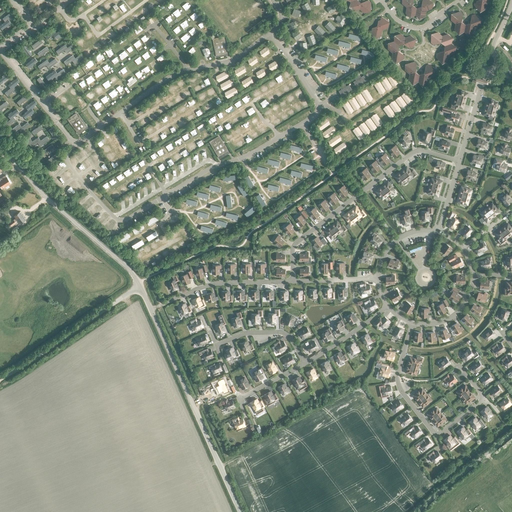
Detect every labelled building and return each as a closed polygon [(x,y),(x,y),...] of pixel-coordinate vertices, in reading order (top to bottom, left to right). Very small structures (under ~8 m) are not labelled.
[(355,11),(360,9),(361,3),(357,0),(355,0),(351,2),(350,7),(355,11)] [(422,7),(426,11),(431,9),(432,3),(428,0),(422,0),(423,0),(423,1),(422,7)] [(487,3),(483,0),(478,0),(477,1),(476,4),(474,3),(474,5),(475,6),(476,6),(480,10),(486,8),(487,3)] [(361,3),(360,9),(364,13),(370,11),(371,5),(370,5),(371,4),(371,2),(368,1),(367,1),(367,2),(366,1),(361,3)] [(416,8),(412,5),(407,7),(406,13),(410,16),(415,14),(416,8)] [(425,16),(426,11),(422,7),(416,8),(415,14),(420,18),(425,16)] [(11,11),(2,18),(5,22),(8,19),(14,15),(11,11)] [(456,24),(461,21),(462,16),(462,15),(462,13),(460,12),(459,12),(458,13),(458,12),(452,14),(451,20),(456,24)] [(471,18),(470,23),(475,27),(480,25),(481,19),(477,16),(476,16),(476,15),(475,14),(472,15),(472,16),(472,17),(471,18)] [(378,21),(377,26),(382,30),(387,28),(388,22),(384,19),(383,19),(383,18),(382,17),(380,18),(381,20),(378,21)] [(5,22),(0,25),(0,27),(2,30),(11,23),(8,19),(5,22)] [(465,25),(461,21),(456,24),(455,29),(459,33),(464,31),(465,25)] [(475,27),(470,23),(465,25),(464,31),(469,34),(474,32),(475,27)] [(382,30),(377,26),(372,28),(372,31),(370,31),(369,32),(370,33),(371,33),(371,34),(376,37),(381,36),(382,30)] [(62,28),(56,32),(53,35),(55,39),(64,32),(62,28)] [(47,39),(53,35),(56,32),(54,29),(44,36),(47,39)] [(441,42),(442,36),(438,32),(432,34),(431,40),(432,40),(431,41),(431,43),(433,44),(435,44),(435,43),(436,44),(441,42)] [(395,36),(394,41),(399,45),(404,43),(405,37),(401,34),(395,36)] [(447,34),(442,36),(441,42),(445,45),(451,43),(452,38),(447,34)] [(405,37),(404,43),(408,47),(409,47),(409,48),(411,48),(413,47),(414,46),(413,45),(414,45),(415,39),(410,35),(405,37)] [(217,55),(227,54),(223,37),(214,39),(217,55)] [(34,49),(43,42),(41,39),(31,45),(34,49)] [(388,49),(393,53),(398,50),(399,45),(394,41),(389,43),(388,49)] [(67,53),(76,46),(73,43),(67,47),(64,50),(67,53)] [(455,47),(451,43),(445,45),(444,51),(449,55),(454,53),(455,47)] [(67,47),(65,44),(56,51),(58,54),(64,50),(67,47)] [(28,56),(32,54),(25,45),(21,47),(28,56)] [(46,46),(37,53),(40,57),(49,50),(46,46)] [(398,50),(393,53),(392,58),(396,62),(401,60),(402,59),(404,59),(404,56),(403,55),(402,55),(402,54),(398,50)] [(449,55),(444,51),(439,53),(438,53),(437,54),(436,57),(437,58),(438,58),(442,62),(448,60),(449,55)] [(72,61),(74,64),(84,57),(81,54),(75,58),(72,61)] [(66,65),(72,61),(75,58),(73,55),(64,62),(66,65)] [(37,61),(35,57),(25,64),(28,68),(37,61)] [(49,63),(46,65),(48,68),(58,61),(55,58),(49,63)] [(40,70),(46,65),(49,63),(47,59),(38,66),(40,70)] [(410,74),(415,72),(416,66),(416,65),(416,64),(414,62),(413,62),(412,63),(412,62),(406,64),(405,70),(410,74)] [(425,68),(424,73),(429,77),(434,75),(435,70),(431,66),(430,66),(430,65),(429,64),(426,65),(426,67),(426,68),(425,68)] [(63,69),(57,73),(54,76),(56,79),(66,72),(63,69)] [(48,80),(54,76),(57,73),(55,70),(45,77),(48,80)] [(419,75),(415,72),(410,74),(409,79),(413,83),(418,81),(419,75)] [(0,83),(1,84),(10,77),(7,73),(0,78),(0,83)] [(429,77),(424,73),(419,75),(418,81),(423,85),(428,83),(429,77)] [(47,86),(40,77),(37,79),(44,88),(47,86)] [(10,88),(14,86),(19,81),(17,78),(8,85),(10,88)] [(5,93),(7,96),(16,89),(14,86),(10,88),(5,93)] [(455,92),(454,96),(456,96),(455,99),(464,102),(466,97),(467,93),(463,92),(464,92),(461,91),(461,92),(457,91),(457,93),(455,92)] [(17,102),(19,105),(28,98),(25,95),(17,102)] [(464,102),(455,99),(453,104),(451,104),(450,107),(456,109),(457,106),(463,108),(464,104),(464,102)] [(485,108),(495,111),(495,108),(497,108),(498,105),(497,104),(497,103),(493,101),(491,100),(491,101),(487,99),(486,103),(487,103),(485,108)] [(31,108),(37,103),(34,100),(25,107),(28,110),(31,108)] [(6,101),(0,106),(0,105),(0,110),(9,104),(6,101)] [(28,110),(22,115),(25,118),(34,111),(31,108),(28,110)] [(493,116),(495,111),(485,108),(485,110),(484,110),(483,114),(489,115),(488,118),(494,120),(495,117),(493,116)] [(17,109),(8,116),(10,119),(13,117),(19,112),(17,109)] [(454,120),(454,121),(457,122),(459,115),(456,114),(457,111),(450,110),(448,116),(450,117),(450,119),(454,120)] [(78,133),(86,127),(76,113),(68,119),(78,133)] [(13,117),(10,119),(4,124),(7,127),(16,120),(13,117)] [(27,122),(22,127),(18,129),(21,132),(30,125),(27,122)] [(483,122),(481,130),(485,131),(485,130),(490,132),(492,125),(488,124),(483,122)] [(19,123),(10,131),(13,134),(18,129),(22,127),(19,123)] [(43,128),(41,125),(31,131),(34,135),(43,128)] [(452,136),(454,129),(446,127),(446,128),(444,127),(443,132),(445,132),(444,133),(449,134),(448,135),(452,136)] [(49,130),(55,139),(58,137),(52,128),(49,130)] [(409,134),(405,129),(402,132),(404,135),(399,139),(402,142),(402,141),(406,146),(411,142),(408,139),(409,138),(407,136),(409,134)] [(435,130),(431,129),(430,133),(424,131),(423,135),(424,135),(422,140),(423,140),(423,142),(427,143),(427,142),(428,142),(429,138),(430,138),(431,135),(434,136),(435,130)] [(47,136),(41,140),(37,143),(40,146),(49,139),(47,136)] [(220,158),(229,153),(228,151),(219,136),(210,142),(219,156),(220,158)] [(31,147),(37,143),(41,140),(38,137),(32,141),(29,144),(31,147)] [(23,148),(29,144),(32,141),(30,138),(20,144),(23,148)] [(480,146),(486,148),(487,142),(483,141),(483,140),(479,139),(476,146),(480,147),(480,146)] [(448,150),(450,143),(442,141),(442,142),(440,141),(439,145),(441,146),(440,147),(445,148),(444,149),(448,150)] [(508,156),(511,148),(506,147),(507,144),(504,143),(503,147),(502,146),(500,152),(505,154),(505,155),(508,156)] [(43,151),(45,154),(54,147),(52,144),(43,151)] [(389,150),(395,157),(399,153),(396,149),(397,147),(396,145),(389,150)] [(384,164),(384,165),(389,161),(385,157),(387,155),(385,153),(383,155),(383,154),(377,159),(382,165),(384,164)] [(58,157),(56,154),(46,160),(49,164),(58,157)] [(33,157),(40,167),(43,164),(37,155),(33,157)] [(478,156),(474,155),(472,162),(475,163),(476,162),(481,164),(483,158),(484,156),(479,155),(478,156)] [(494,163),(497,164),(496,168),(501,170),(501,171),(505,172),(507,164),(502,163),(503,160),(496,158),(494,163)] [(375,172),(380,168),(376,164),(378,163),(376,160),(370,165),(375,172)] [(440,169),(443,170),(445,163),(438,161),(436,167),(440,168),(440,169)] [(414,177),(417,175),(413,170),(410,172),(407,167),(404,169),(404,170),(402,171),(408,179),(413,175),(414,177)] [(360,173),(366,179),(370,176),(367,171),(368,170),(366,168),(360,173)] [(473,172),(473,171),(468,170),(466,177),(469,178),(470,178),(475,179),(477,173),(473,172)] [(403,183),(404,184),(407,182),(406,181),(408,179),(402,171),(398,174),(395,176),(399,181),(401,184),(403,183)] [(10,183),(5,175),(0,178),(0,185),(2,188),(10,183)] [(432,179),(430,185),(439,188),(440,185),(441,185),(442,181),(436,179),(436,180),(432,179)] [(382,187),(388,194),(394,190),(391,187),(392,187),(388,182),(385,184),(382,187)] [(343,197),(347,193),(344,189),(346,187),(344,185),(338,190),(343,197)] [(439,188),(430,185),(429,187),(428,187),(426,190),(428,191),(428,192),(432,194),(437,196),(439,192),(438,192),(439,188)] [(388,194),(382,187),(379,189),(376,191),(380,196),(382,199),(388,194)] [(461,191),(460,194),(469,197),(471,190),(467,189),(462,187),(461,191)] [(333,204),(338,201),(334,196),(336,195),(334,193),(328,197),(333,204)] [(469,197),(460,194),(459,198),(458,198),(457,201),(463,203),(467,204),(469,197)] [(509,198),(506,194),(501,198),(505,203),(504,203),(506,206),(511,201),(511,200),(509,197),(509,198)] [(324,211),(328,208),(325,203),(327,202),(325,200),(319,205),(324,211)] [(492,204),(487,209),(493,216),(496,214),(499,212),(495,207),(492,204)] [(309,212),(314,219),(319,215),(315,211),(317,209),(315,207),(309,212)] [(353,209),(350,211),(356,219),(362,215),(363,217),(366,214),(362,210),(360,211),(356,207),(353,209)] [(429,213),(432,213),(432,207),(427,207),(428,211),(421,211),(421,215),(422,215),(422,220),(429,220),(429,216),(429,213)] [(406,226),(409,225),(409,223),(410,222),(408,218),(409,218),(408,216),(411,215),(408,209),(404,210),(406,214),(400,216),(401,220),(402,219),(404,225),(405,224),(406,226)] [(493,216),(487,209),(481,213),(483,216),(487,221),(490,219),(493,216)] [(8,223),(10,227),(17,222),(19,224),(25,219),(19,211),(13,216),(15,218),(8,223)] [(296,219),(301,226),(306,222),(302,218),(304,216),(305,218),(308,216),(303,211),(301,213),(302,214),(296,219)] [(356,219),(350,211),(347,214),(347,213),(344,216),(348,221),(348,220),(351,224),(356,219)] [(454,217),(456,214),(452,212),(449,217),(452,219),(450,221),(451,221),(449,225),(454,228),(457,223),(458,224),(460,220),(454,217)] [(334,224),(332,225),(338,233),(343,230),(344,231),(347,229),(343,224),(341,226),(337,221),(334,224)] [(284,228),(289,235),(294,231),(290,227),(292,225),(290,223),(284,228)] [(511,235),(511,227),(511,228),(508,224),(505,226),(502,228),(508,236),(511,234),(511,236),(511,235)] [(336,235),(338,233),(332,225),(328,228),(325,230),(329,235),(326,237),(330,242),(333,240),(332,238),(333,237),(334,239),(337,236),(336,235)] [(462,233),(466,237),(470,233),(471,234),(473,231),(467,226),(464,230),(462,233)] [(508,236),(502,228),(499,231),(499,230),(496,233),(499,237),(497,239),(501,244),(507,240),(505,238),(508,236)] [(378,246),(382,241),(378,238),(379,238),(377,236),(378,234),(375,232),(373,234),(374,235),(370,241),(373,243),(374,243),(378,246)] [(274,241),(281,246),(284,242),(280,238),(281,237),(279,235),(274,241)] [(320,241),(317,237),(312,240),(318,247),(324,242),(322,240),(320,241)] [(480,240),(481,243),(478,245),(474,247),(477,253),(482,250),(482,251),(486,249),(484,246),(486,245),(483,239),(480,240)] [(442,248),(440,250),(447,254),(452,247),(447,244),(444,249),(442,248)] [(369,254),(369,253),(364,252),(362,259),(365,260),(366,259),(371,261),(373,255),(369,254)] [(455,258),(454,255),(448,258),(450,261),(452,260),(455,267),(463,263),(460,258),(455,260),(454,259),(455,258)] [(491,260),(491,257),(487,258),(487,260),(484,260),(485,261),(480,262),(482,268),(487,267),(491,267),(490,261),(491,260)] [(396,268),(399,261),(397,260),(396,262),(390,259),(388,265),(396,268)] [(198,278),(204,276),(202,271),(204,270),(203,268),(196,270),(198,278)] [(185,284),(190,282),(188,277),(189,276),(190,277),(193,276),(190,270),(187,271),(188,273),(181,276),(185,284)] [(172,290),(178,288),(176,284),(177,284),(176,281),(179,280),(176,274),(172,276),(174,280),(168,282),(169,286),(170,285),(172,290)] [(395,283),(395,275),(392,275),(392,277),(386,278),(386,283),(395,283)] [(480,287),(489,288),(490,280),(487,280),(487,282),(481,281),(480,287)] [(365,283),(359,284),(360,287),(358,288),(359,291),(361,291),(362,293),(367,292),(367,293),(371,292),(369,285),(366,286),(365,283)] [(459,290),(454,287),(452,289),(454,291),(453,292),(450,291),(448,295),(450,297),(457,301),(460,297),(455,294),(456,292),(457,293),(459,290)] [(333,292),(331,292),(331,288),(324,288),(324,292),(325,292),(325,296),(328,296),(328,298),(334,298),(333,292)] [(298,298),(298,300),(305,300),(305,294),(302,294),(301,290),(295,291),(295,294),(296,294),(296,298),(298,298)] [(396,293),(391,296),(394,301),(401,296),(397,290),(395,291),(396,293)] [(223,295),(223,299),(225,299),(225,301),(232,301),(232,295),(229,295),(229,291),(222,291),(222,295),(223,295)] [(238,299),(240,299),(240,301),(247,300),(246,294),(243,294),(243,291),(236,291),(236,294),(238,294),(238,299)] [(209,302),(215,300),(213,292),(206,294),(207,298),(208,297),(209,302)] [(479,293),(477,298),(485,301),(487,294),(485,293),(484,295),(479,293)] [(194,303),(195,303),(196,307),(198,306),(199,308),(205,305),(203,299),(200,300),(199,297),(192,300),(194,303)] [(377,307),(376,304),(374,300),(370,302),(369,299),(364,302),(365,305),(366,305),(369,310),(374,308),(374,309),(377,307)] [(443,303),(441,304),(437,306),(441,314),(446,311),(443,306),(445,305),(446,306),(448,305),(445,299),(442,301),(443,303)] [(414,306),(411,304),(407,302),(406,304),(407,305),(404,310),(409,313),(414,306)] [(185,303),(182,304),(178,306),(179,309),(180,309),(182,314),(185,313),(186,315),(189,313),(189,312),(192,311),(189,305),(187,306),(185,303)] [(471,309),(478,314),(482,307),(480,306),(479,308),(474,304),(471,309)] [(421,313),(419,313),(419,317),(421,317),(427,317),(427,311),(429,311),(429,308),(421,308),(421,313)] [(271,323),(271,325),(275,325),(275,323),(276,323),(276,318),(276,316),(279,315),(279,309),(275,309),(275,313),(268,313),(268,317),(269,317),(270,323),(271,323)] [(509,311),(502,309),(501,312),(502,313),(500,318),(506,320),(507,316),(508,316),(509,311)] [(252,318),(253,323),(259,323),(259,319),(259,316),(262,316),(262,310),(258,310),(258,314),(251,314),(252,318)] [(233,322),(235,327),(241,325),(240,321),(239,318),(242,317),(240,311),(236,313),(237,316),(231,318),(232,322),(233,322)] [(348,321),(350,324),(356,320),(353,313),(347,316),(350,320),(348,321)] [(222,314),(218,315),(221,323),(215,325),(217,329),(217,328),(220,334),(225,331),(224,327),(223,324),(226,323),(222,314)] [(287,318),(285,323),(292,326),(293,323),(293,322),(295,317),(289,315),(287,319),(287,318)] [(462,319),(468,325),(474,319),(472,317),(470,319),(466,315),(462,319)] [(388,324),(390,322),(385,316),(382,319),(380,317),(374,324),(377,327),(380,325),(383,328),(387,324),(388,324)] [(200,328),(203,327),(200,320),(197,321),(196,319),(190,321),(191,324),(192,324),(194,330),(200,328)] [(337,333),(343,329),(342,326),(344,325),(341,319),(335,323),(336,324),(334,325),(337,329),(336,330),(337,333)] [(460,328),(457,323),(452,326),(456,333),(463,329),(462,327),(460,328)] [(402,333),(404,330),(397,326),(395,331),(393,335),(399,338),(402,332),(402,333)] [(300,338),(301,337),(302,338),(307,335),(307,336),(310,334),(307,327),(303,330),(299,332),(299,333),(298,334),(300,338)] [(323,338),(325,341),(331,338),(329,335),(332,333),(329,328),(323,331),(324,333),(322,334),(324,337),(323,338)] [(440,330),(443,339),(450,336),(450,333),(448,334),(446,329),(440,330)] [(491,338),(495,335),(491,329),(488,331),(488,332),(484,335),(488,340),(491,337),(491,338)] [(416,332),(415,340),(422,341),(423,338),(421,338),(421,332),(416,332)] [(429,341),(437,340),(436,338),(434,338),(434,332),(428,332),(429,341)] [(370,338),(368,334),(361,337),(363,340),(366,345),(372,342),(370,338)] [(205,344),(208,342),(205,335),(201,337),(200,336),(195,338),(196,340),(197,340),(195,341),(197,345),(198,344),(199,345),(204,343),(205,344)] [(245,352),(251,349),(251,350),(254,349),(252,343),(249,344),(247,341),(240,344),(242,347),(243,347),(245,352)] [(284,350),(287,348),(284,341),(280,343),(279,341),(274,344),(275,347),(274,347),(276,351),(278,350),(279,352),(284,349),(284,350)] [(315,350),(318,348),(315,341),(310,344),(307,346),(310,352),(315,349),(315,350)] [(356,347),(354,343),(347,347),(349,350),(350,349),(352,354),(358,351),(358,352),(360,351),(357,346),(356,347)] [(502,351),(503,352),(506,350),(501,343),(498,346),(496,343),(491,347),(494,350),(493,351),(495,354),(496,353),(498,354),(502,351)] [(233,347),(226,350),(227,353),(228,353),(230,358),(232,357),(233,359),(237,358),(236,356),(239,355),(237,349),(234,350),(233,347)] [(211,358),(214,357),(211,349),(208,351),(206,348),(201,351),(202,354),(203,354),(205,359),(210,357),(211,358)] [(474,358),(479,354),(476,351),(473,353),(469,348),(466,351),(467,351),(462,355),(463,356),(462,357),(464,360),(466,359),(466,360),(470,357),(470,358),(472,356),(474,358)] [(389,359),(393,360),(395,353),(390,352),(386,351),(384,357),(390,359),(389,359)] [(342,355),(340,352),(334,355),(335,359),(336,358),(339,363),(344,360),(344,361),(348,359),(345,353),(342,355)] [(292,363),(295,362),(291,355),(287,357),(287,358),(283,360),(286,365),(291,363),(292,363)] [(503,362),(502,363),(504,366),(506,365),(508,367),(511,363),(511,357),(511,356),(508,358),(506,355),(501,359),(503,362)] [(409,361),(409,363),(418,366),(420,361),(422,362),(423,358),(417,356),(416,359),(410,358),(409,361)] [(444,360),(439,364),(443,369),(447,366),(447,367),(451,364),(446,357),(443,360),(444,360)] [(330,365),(327,361),(320,365),(322,368),(323,367),(326,372),(331,369),(329,365),(330,365)] [(472,368),(471,369),(473,372),(475,371),(476,372),(480,368),(480,369),(483,367),(479,361),(475,364),(472,367),(472,368)] [(269,370),(270,373),(277,370),(275,365),(274,366),(272,362),(267,365),(269,370)] [(219,371),(222,370),(219,363),(215,365),(214,363),(209,365),(210,367),(211,367),(213,373),(218,371),(219,371)] [(407,368),(406,372),(412,374),(412,373),(416,374),(416,373),(418,373),(419,370),(417,369),(418,366),(409,363),(407,368)] [(385,376),(388,377),(390,369),(387,368),(388,366),(382,364),(381,367),(379,367),(378,371),(380,371),(380,374),(385,375),(385,376)] [(316,373),(313,369),(306,372),(308,376),(309,375),(312,380),(317,377),(315,373),(316,373)] [(255,378),(256,381),(263,377),(261,373),(260,373),(258,370),(253,373),(255,378)] [(493,379),(488,373),(484,376),(481,379),(485,384),(489,381),(490,381),(493,379)] [(450,377),(448,374),(443,378),(445,381),(446,381),(449,386),(454,382),(454,383),(457,381),(452,374),(450,377)] [(301,380),(299,376),(292,380),(294,383),(295,383),(298,388),(303,385),(302,383),(305,381),(304,379),(301,380)] [(242,389),(249,385),(247,381),(246,381),(244,377),(239,380),(241,385),(241,386),(242,389)] [(224,391),(228,390),(225,382),(220,384),(220,385),(216,386),(219,392),(224,390),(224,391)] [(287,387),(285,383),(278,387),(280,390),(281,390),(283,395),(289,392),(291,391),(288,387),(287,387)] [(461,389),(458,392),(462,397),(470,391),(467,389),(468,388),(465,385),(461,389)] [(491,391),(494,396),(499,393),(499,394),(502,391),(498,385),(494,388),(494,389),(491,391)] [(389,394),(392,393),(391,386),(386,387),(382,388),(383,395),(388,393),(389,394)] [(417,398),(419,400),(427,394),(422,389),(419,391),(414,395),(416,398),(417,398)] [(275,393),(273,394),(271,391),(264,395),(266,398),(267,398),(269,403),(270,402),(271,404),(275,402),(274,400),(275,400),(278,398),(275,393)] [(470,391),(462,397),(466,403),(469,401),(470,401),(474,397),(472,394),(470,391)] [(428,403),(431,400),(427,394),(419,400),(421,403),(423,407),(428,403)] [(503,401),(500,404),(504,409),(508,405),(509,406),(511,404),(507,398),(503,401)] [(235,407),(232,400),(228,402),(227,399),(224,400),(226,403),(224,404),(226,410),(231,408),(232,408),(235,407)] [(261,401),(259,402),(257,399),(250,403),(252,406),(253,405),(255,410),(261,407),(261,408),(264,406),(261,401)] [(401,409),(404,406),(399,400),(395,403),(395,404),(392,406),(396,411),(400,408),(401,409)] [(484,414),(487,418),(492,414),(489,411),(490,411),(487,407),(481,411),(483,414),(484,414)] [(431,417),(433,419),(441,414),(437,408),(434,410),(433,410),(429,414),(431,417)] [(410,422),(412,420),(408,414),(404,417),(401,420),(405,425),(409,421),(410,422)] [(442,422),(445,419),(441,414),(433,419),(436,422),(435,423),(438,426),(442,422)] [(242,427),(246,426),(243,418),(239,420),(238,417),(232,420),(234,423),(232,423),(234,427),(236,426),(237,428),(242,426),(242,427)] [(476,429),(478,427),(479,429),(482,427),(481,426),(484,423),(480,418),(478,420),(476,417),(469,422),(472,425),(472,424),(476,429)] [(419,435),(422,432),(418,426),(415,429),(413,426),(408,430),(410,433),(409,434),(411,437),(413,435),(414,437),(419,434),(419,435)] [(463,427),(457,432),(459,434),(460,434),(463,438),(465,437),(467,438),(470,436),(469,435),(472,433),(468,428),(465,430),(463,427)] [(452,438),(450,435),(444,440),(446,443),(447,442),(450,447),(452,445),(453,447),(457,444),(456,443),(458,441),(455,436),(452,438)] [(430,447),(433,444),(428,438),(425,441),(423,438),(418,442),(421,445),(420,446),(422,449),(423,447),(425,449),(429,446),(430,447)] [(439,460),(442,457),(438,451),(435,453),(433,451),(428,455),(430,458),(429,459),(431,462),(433,460),(434,462),(439,459),(439,460)]
